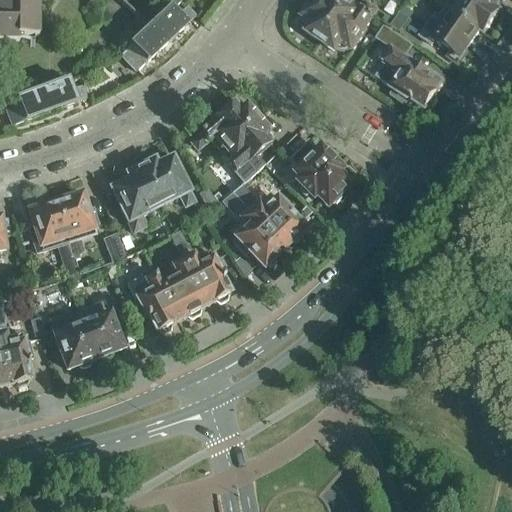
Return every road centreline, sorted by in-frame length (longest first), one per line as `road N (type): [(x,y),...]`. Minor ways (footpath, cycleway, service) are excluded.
road 1 (secondary): [(0,451),(126,419),(263,357),(346,287),(425,190)]
road 2 (residential): [(0,168),(146,111),(232,39)]
road 3 (unclassified): [(425,190),(232,39)]
road 4 (secondary): [(425,190),(511,70)]
